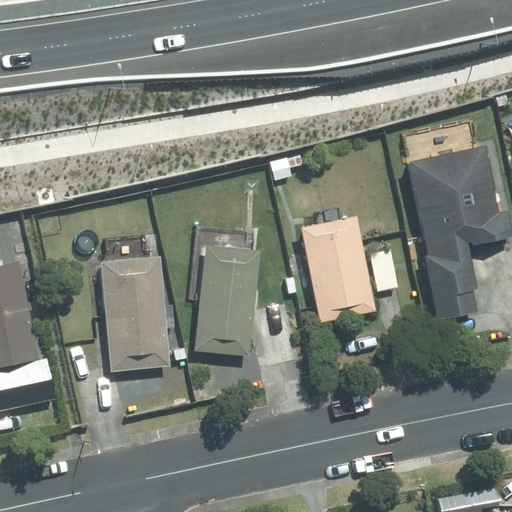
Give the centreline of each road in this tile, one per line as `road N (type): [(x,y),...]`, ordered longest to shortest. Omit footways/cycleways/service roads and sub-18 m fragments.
road 1 (tertiary): [(511,404),(104,489)]
road 2 (motorway): [(320,0),(176,29),(0,50)]
